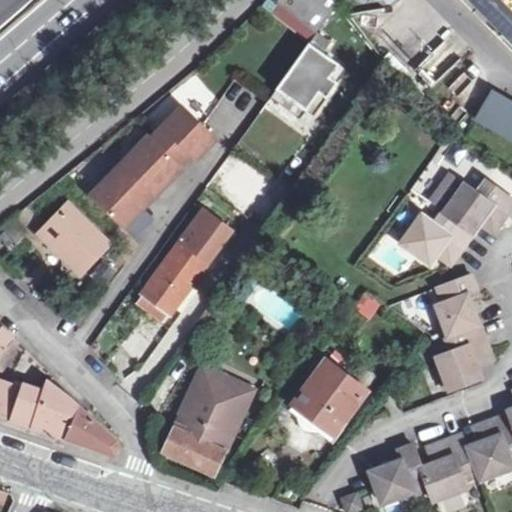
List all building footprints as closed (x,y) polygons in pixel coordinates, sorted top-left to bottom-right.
[(334,0),(280,0),(279,2),(316,32),(339,6),(334,0)] [(340,66),(311,44),(278,89),(307,110),(320,93),(327,99),(338,84),(331,78),(340,66)] [(481,120),(511,140),(511,101),(498,93),(481,120)] [(153,137),(180,164),(191,153),(196,158),(215,139),(182,107),(153,137)] [(121,165),(153,197),(183,166),(180,164),(153,137),(150,135),(121,165)] [(153,197),(121,165),(91,196),(124,228),(153,197)] [(446,212),(474,231),(481,221),(494,231),(511,206),(511,196),(487,179),(478,192),(467,184),(446,212)] [(77,273),(105,245),(63,206),(35,234),(48,246),(50,244),(56,250),(55,253),(77,273)] [(204,209),(142,292),(169,312),(231,229),(204,209)] [(443,247),(457,256),(474,231),(446,212),(445,210),(436,222),(423,213),(404,242),(433,263),(439,253),(443,247)] [(48,246),(55,253),(56,250),(50,244),(48,246)] [(452,262),(457,256),(443,247),(439,253),(452,262)] [(97,268),(87,280),(100,288),(108,277),(97,268)] [(435,303),(447,335),(481,323),(477,311),(474,303),(472,303),(469,291),(477,288),(472,272),(436,285),(441,300),(435,303)] [(370,321),(382,303),(365,291),(352,308),(370,321)] [(214,309),(198,331),(210,341),(227,319),(214,309)] [(484,376),(480,364),(477,357),(491,351),(481,323),(447,335),(444,336),(450,351),(438,355),(451,388),(484,376)] [(0,341),(7,348),(15,339),(4,328),(0,332),(0,341)] [(477,357),(480,364),(494,359),(491,351),(477,357)] [(296,402),(341,436),(351,424),(346,420),(368,391),(348,374),(355,365),(337,352),(330,362),(328,360),(296,402)] [(227,384),(231,376),(207,364),(203,372),(227,384)] [(227,384),(203,372),(182,413),(185,416),(182,424),(178,422),(166,446),(214,470),(254,389),(231,376),(227,384)] [(0,419),(10,423),(20,388),(0,380),(0,419)] [(39,397),(30,431),(62,443),(80,408),(66,397),(44,380),(39,397)] [(30,431),(39,397),(35,395),(36,392),(20,388),(10,423),(30,431)] [(336,443),(341,436),(296,402),(290,410),(306,421),(336,443)] [(80,408),(62,443),(74,447),(113,461),(121,446),(80,408)] [(488,439),(481,440),(471,444),(479,467),(483,477),(511,468),(511,411),(483,422),(488,439)] [(476,425),(481,440),(488,439),(483,422),(476,425)] [(441,457),(436,460),(424,465),(428,478),(437,501),(470,489),(464,471),(479,467),(471,444),(466,433),(437,444),(441,457)] [(416,483),(428,478),(424,465),(415,443),(401,448),(404,456),(392,461),(383,464),(372,468),(377,482),(384,500),(417,489),(416,483)] [(432,446),(436,460),(441,457),(437,444),(432,446)] [(364,504),(359,489),(344,495),(350,509),(364,504)]
